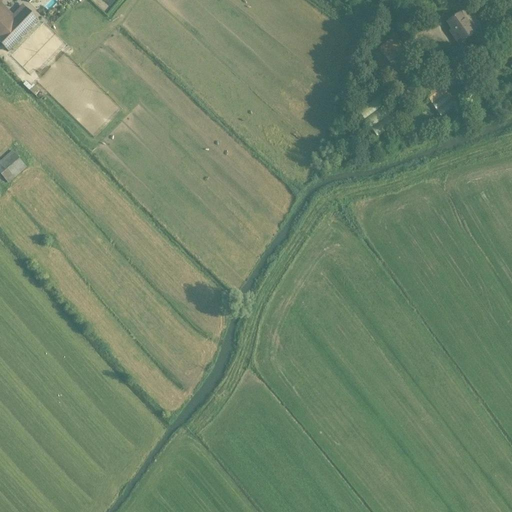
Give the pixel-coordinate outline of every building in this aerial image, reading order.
[(25,9),(13,21),(0,8),(0,43),(8,52),(38,21),(25,9)] [(461,13),(446,23),(454,34),(452,35),(458,45),(474,34),(461,13)] [(378,49),(389,64),(391,67),(410,52),(409,50),(412,48),(406,40),(403,42),(398,35),(378,49)] [(431,104),(446,93),(436,79),(421,89),(431,104)] [(26,167),(12,151),(0,161),(0,173),(9,183),(26,167)]
